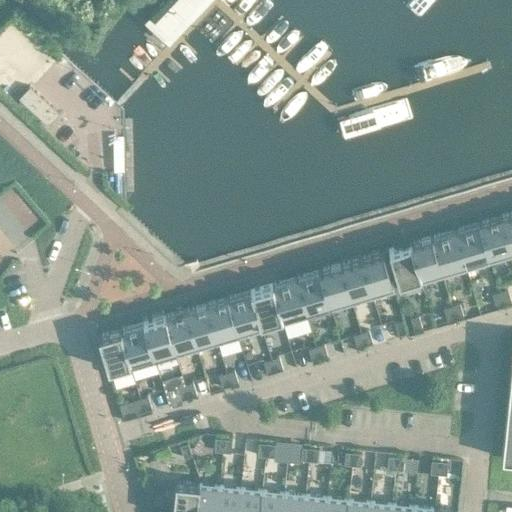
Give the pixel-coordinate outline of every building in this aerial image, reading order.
[(162,39),(167,43),(207,0),(163,0),(143,21),(162,39)] [(59,114),(29,87),(18,99),(48,126),(59,114)] [(510,257),(511,256),(511,212),(498,217),(510,257)] [(476,223),(488,264),(510,257),(498,217),(476,223)] [(476,223),(455,230),(466,270),(488,264),(476,223)] [(445,276),(466,270),(455,230),(433,236),(445,276)] [(411,243),(423,283),(445,276),(433,236),(411,243)] [(423,283),(411,243),(388,250),(400,290),(423,283)] [(382,252),(360,258),(372,298),(394,291),(382,252)] [(351,304),(372,298),(360,258),(340,264),(351,304)] [(340,264),(319,270),(331,310),(351,304),(340,264)] [(331,310),(319,270),(295,278),(307,317),(331,310)] [(295,278),(270,285),(282,325),(307,317),(295,278)] [(270,285),(250,291),(262,331),(282,325),(270,285)] [(499,292),(503,304),(511,302),(507,289),(499,292)] [(250,291),(226,298),(238,338),(262,331),(250,291)] [(495,307),(503,304),(499,292),(491,294),(495,307)] [(226,298),(205,304),(217,344),(238,338),(226,298)] [(450,306),(454,319),(462,316),(458,303),(450,306)] [(184,310),(196,350),(217,344),(205,304),(184,310)] [(454,319),(450,306),(442,308),(446,321),(454,319)] [(184,310),(164,317),(175,356),(196,350),(184,310)] [(413,331),(421,328),(417,316),(409,318),(413,331)] [(155,363),(175,356),(164,317),(143,323),(155,363)] [(397,336),(405,333),(402,320),(393,323),(397,336)] [(143,323),(119,330),(131,370),(155,363),(143,323)] [(109,376),(131,370),(119,330),(97,336),(109,376)] [(360,333),(364,346),(372,343),(368,330),(360,333)] [(364,346),(360,333),(352,335),(356,348),(364,346)] [(315,346),(319,359),(327,357),(323,344),(315,346)] [(319,359),(315,346),(307,349),(311,361),(319,359)] [(511,346),(501,459),(511,460),(511,346)] [(275,372),(282,370),(278,357),(271,359),(275,372)] [(267,374),(275,372),(271,359),(263,362),(267,374)] [(229,386),(237,383),(233,370),(225,373),(229,386)] [(229,386),(225,373),(217,375),(221,388),(229,386)] [(184,385),(188,398),(196,396),(192,383),(184,385)] [(188,398),(184,385),(176,388),(180,401),(188,398)] [(143,411),(151,409),(147,396),(139,399),(143,411)] [(143,411),(139,399),(131,401),(135,414),(143,411)] [(222,452),(223,439),(215,438),(214,451),(222,452)] [(230,453),(232,440),(223,439),(222,452),(230,453)] [(265,456),(266,443),(258,442),(257,456),(265,456)] [(179,446),(183,458),(191,456),(187,443),(179,446)] [(273,457),(275,444),(266,443),(265,456),(273,457)] [(308,461),(309,448),(301,447),(300,460),(308,461)] [(316,462),(318,449),(309,448),(308,461),(316,462)] [(351,465),(353,452),(344,451),(343,465),(351,465)] [(359,466),(361,453),(353,452),(351,465),(359,466)] [(394,470),(396,457),(387,456),(386,469),(394,470)] [(403,471),(404,458),(396,457),(394,470),(403,471)] [(429,474),(437,475),(439,461),(430,460),(429,474)] [(439,461),(437,475),(446,476),(447,462),(439,461)] [(174,481),(170,511),(192,511),(196,483),(174,481)] [(215,511),(218,486),(196,484),(193,511),(215,511)] [(237,511),(240,488),(218,486),(215,511),(237,511)] [(259,511),(261,490),(240,488),(237,511),(259,511)] [(280,511),(283,493),(261,490),(259,511),(280,511)] [(302,511),(305,495),(283,493),(280,511),(302,511)] [(324,511),(326,497),(305,495),(302,511),(324,511)] [(346,511),(348,499),(326,497),(324,511),(346,511)] [(368,511),(369,502),(348,499),(346,511),(368,511)] [(389,511),(391,504),(369,502),(368,511),(389,511)]
